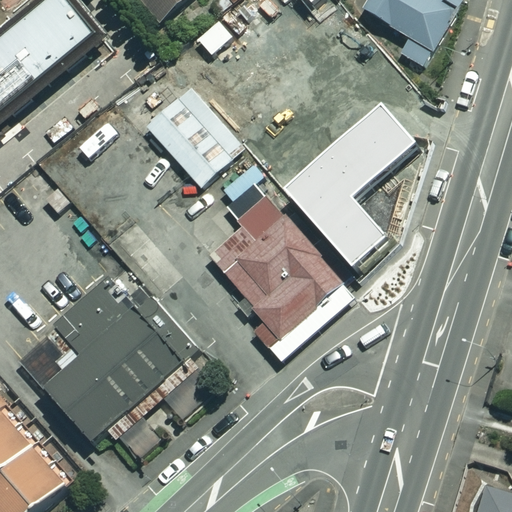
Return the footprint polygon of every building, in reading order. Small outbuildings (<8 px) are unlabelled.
[(0,140),(77,76),(81,81),(94,70),(90,65),(119,42),(84,0),(53,0),(0,45),(0,140)] [(143,0),(165,25),(194,0),(143,0)] [(376,0),(368,14),(414,41),(405,56),(428,70),(437,54),(440,56),(466,12),(463,11),(468,3),(463,0),(376,0)] [(406,193),(314,88),(271,125),(333,196),(320,207),(365,259),(395,220),(406,193)] [(251,150),(195,90),(150,131),(207,191),(251,150)] [(413,193),(432,133),(386,90),(351,120),(413,193)] [(292,221),(272,198),(242,224),(248,230),(214,260),(271,325),(258,336),(273,352),(284,342),(287,345),(360,281),(326,242),(324,244),(299,215),(292,221)] [(134,300),(117,280),(61,330),(80,351),(70,360),(52,339),(23,365),(99,450),(206,355),(147,288),(134,300)] [(53,511),(76,493),(0,404),(0,511),(53,511)] [(511,511),(511,498),(493,493),(487,511),(511,511)]
